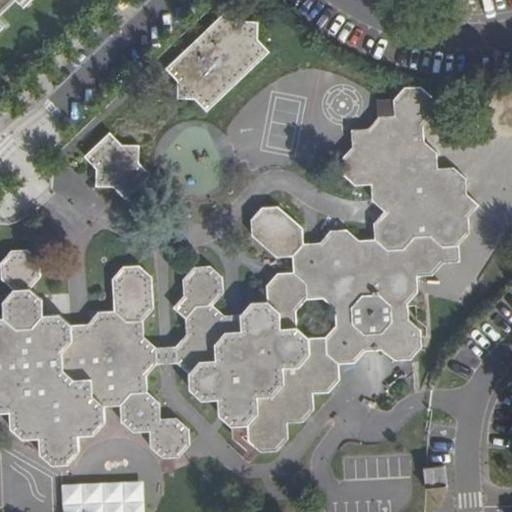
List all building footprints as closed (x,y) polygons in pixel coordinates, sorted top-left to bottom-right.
[(0,0),(0,18),(1,17),(0,16),(0,13),(13,0),(0,0)] [(229,12),(168,69),(180,81),(178,99),(195,99),(207,111),(268,53),(256,41),(258,23),(240,24),(229,12)] [(185,297),(177,305),(175,308),(186,320),(188,336),(176,347),(178,363),(189,373),(190,386),(204,400),(219,400),(220,414),(233,426),(249,425),(250,441),(262,452),(276,451),(288,439),(287,423),(293,423),(302,422),(313,410),(312,394),(328,392),(339,379),(338,364),(353,363),(364,352),(384,351),(395,361),(408,360),(420,347),(419,331),(407,320),(406,303),(417,291),(416,276),(431,275),(441,264),(459,263),(458,246),(468,234),(468,218),(478,206),(466,196),(466,180),(453,170),(437,170),(436,153),(423,142),(422,125),(432,113),(432,98),(421,89),(403,90),(394,100),(395,118),(377,119),(369,130),(353,131),(353,148),(342,159),(343,175),(356,186),(372,185),(373,201),(385,212),(374,224),(375,242),(359,242),(347,231),(329,233),(319,243),(302,244),(302,230),(279,209),(263,210),(252,220),(253,236),(277,257),(293,256),(294,273),(277,274),(268,285),(269,303),(252,304),(241,315),(226,317),(212,304),(222,293),(221,277),(211,268),(193,269),(184,278),(185,297)] [(122,148),(111,136),(87,158),(98,169),(97,187),(115,187),(127,198),(150,177),(138,164),(140,147),(122,148)] [(157,365),(156,351),(156,348),(143,337),(143,320),(153,310),(152,280),(141,268),(124,269),(114,279),(117,313),(98,314),(88,325),(72,325),(62,317),(43,318),(42,299),(31,288),(40,278),(40,261),(29,252),(13,253),(4,263),(4,279),(16,290),(5,303),(6,319),(0,319),(0,413),(12,413),(13,428),(25,438),(41,437),(42,455),(53,464),(69,463),(79,452),(79,436),(95,435),(105,424),(105,407),(122,406),(122,420),(136,433),(151,432),(151,447),(163,457),(180,456),(189,445),(188,428),(179,420),(160,420),(160,403),(147,392),(146,375),(157,365)] [(66,511),(148,511),(148,481),(66,482),(66,511)]
